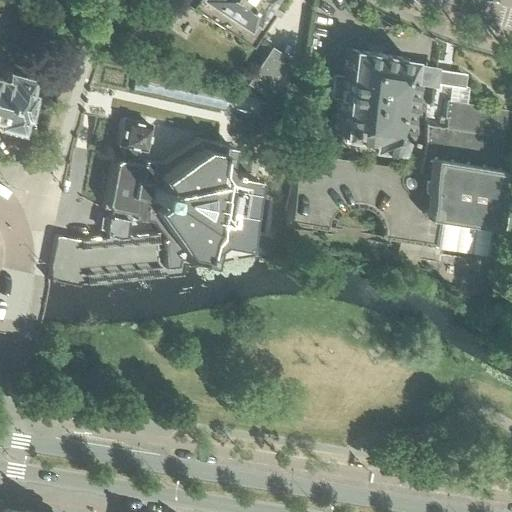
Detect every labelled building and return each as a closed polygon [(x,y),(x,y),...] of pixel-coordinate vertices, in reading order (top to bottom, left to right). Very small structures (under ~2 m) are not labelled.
[(260,6),(264,0),(192,0),(189,6),(249,46),(271,13),(260,6)] [(49,46),(52,37),(42,34),(40,44),(49,46)] [(281,74),(291,60),(270,46),(245,83),(266,97),(272,88),(280,93),(289,79),(281,74)] [(397,107),(400,94),(408,95),(409,86),(401,84),(405,57),(346,48),(342,76),(332,74),(329,97),(338,99),(333,131),(350,134),(349,143),(352,150),(362,152),(363,143),(391,148),(394,130),(402,132),(405,108),(397,107)] [(20,89),(23,75),(0,69),(0,124),(10,127),(14,113),(17,114),(23,90),(20,89)] [(135,71),(131,90),(226,111),(230,92),(135,71)] [(505,109),(455,101),(457,87),(462,88),(464,74),(449,71),(446,85),(450,86),(447,100),(445,100),(442,118),(445,118),(443,126),(425,123),(417,173),(399,170),(297,154),(286,222),(322,228),(322,224),(324,217),(329,210),(332,207),(338,203),(344,200),(350,199),(357,199),(363,201),(369,204),(374,209),(378,214),(381,220),(382,227),(382,233),(382,237),(482,252),(505,109)] [(178,270),(179,266),(203,270),(208,240),(234,245),(248,177),(225,172),(225,169),(222,169),(227,144),(195,138),(192,140),(196,146),(167,165),(163,159),(159,162),(134,157),(136,147),(141,148),(146,122),(120,117),(114,143),(120,144),(118,153),(112,154),(101,208),(107,211),(105,223),(103,235),(72,238),(67,237),(68,235),(61,234),(60,235),(56,234),(53,236),(45,274),(47,275),(48,276),(48,277),(46,278),(46,279),(49,279),(50,277),(70,281),(159,272),(159,274),(178,270)]
